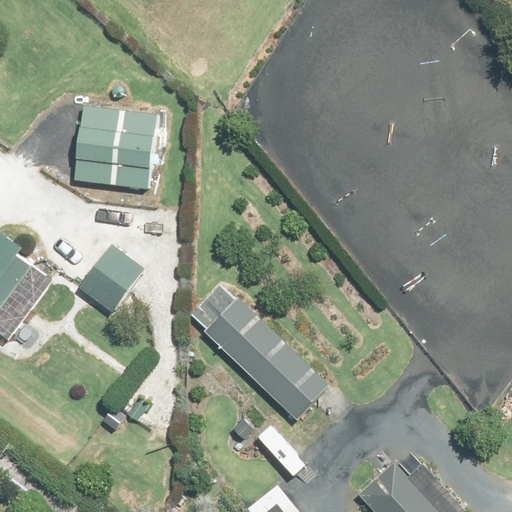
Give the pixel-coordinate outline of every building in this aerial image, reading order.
[(166,115),(90,105),(80,181),(156,191),(166,115)] [(0,288),(26,252),(0,233),(0,288)] [(148,270),(113,243),(63,306),(98,333),(148,270)] [(357,407),(227,282),(194,317),(323,442),(357,407)] [(312,466),(276,424),(263,436),(299,477),(312,466)] [(441,511),(414,482),(430,467),(416,452),(367,496),(380,511),(441,511)]
